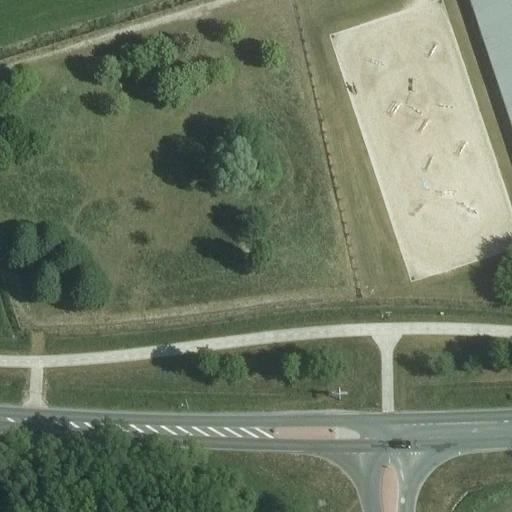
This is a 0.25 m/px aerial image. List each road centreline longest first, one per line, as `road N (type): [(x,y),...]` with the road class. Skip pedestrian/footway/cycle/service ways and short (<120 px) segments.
road 1 (primary): [(0,420),(387,436)]
road 2 (primary): [(387,436),(511,429)]
